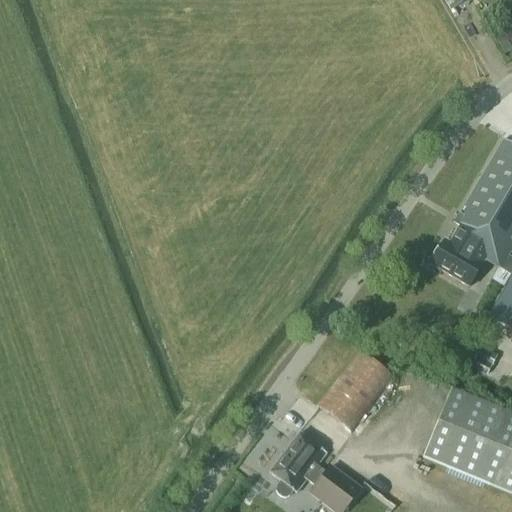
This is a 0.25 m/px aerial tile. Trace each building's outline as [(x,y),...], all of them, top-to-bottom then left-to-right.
[(443,0),(450,11),(469,0),(443,0)] [(460,226),(450,245),(441,240),(428,265),(461,281),(472,287),(483,265),(480,263),(482,259),(506,274),(511,276),(511,274),(511,259),(508,258),(511,250),(511,277),(488,317),(511,331),(511,146),(502,140),(453,224),(460,226)] [(350,434),(392,380),(358,353),(316,407),(350,434)] [(511,415),(450,390),(422,458),(511,495),(511,415)] [(326,455),(298,434),(268,473),(280,482),(276,487),(275,491),(278,496),(281,498),(285,499),(289,497),(292,492),(295,494),(306,481),(314,487),(309,494),(332,511),(343,511),(360,490),(330,467),(325,473),(317,467),(326,455)]
